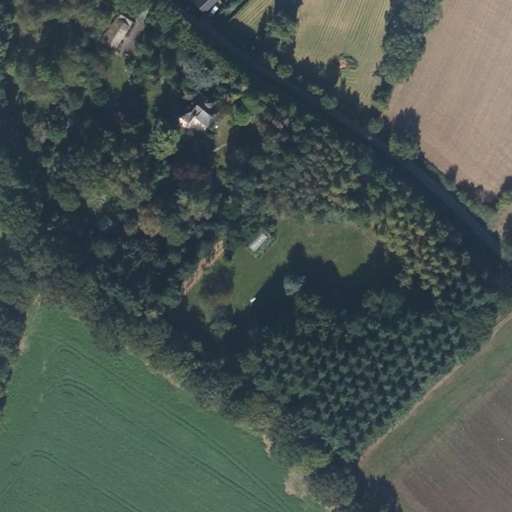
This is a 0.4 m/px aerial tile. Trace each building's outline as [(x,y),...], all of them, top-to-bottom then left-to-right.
[(204,12),(216,0),(197,0),(195,3),(204,12)] [(114,50),(129,27),(118,19),(102,41),(114,50)] [(198,93),(186,108),(179,117),(186,123),(193,114),(207,125),(219,110),(198,93)] [(255,252),(267,237),(260,231),(248,247),(255,252)] [(73,242),(61,233),(55,243),(66,251),(73,242)]
